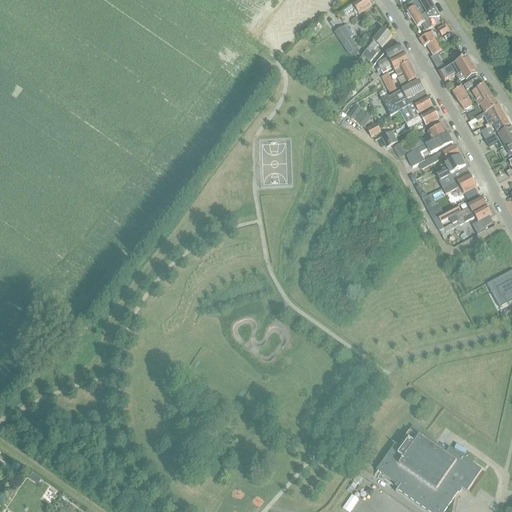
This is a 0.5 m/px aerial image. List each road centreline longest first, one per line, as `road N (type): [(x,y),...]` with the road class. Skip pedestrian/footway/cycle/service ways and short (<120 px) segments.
road 1 (residential): [(511,225),(384,0)]
road 2 (residential): [(511,119),(439,0)]
